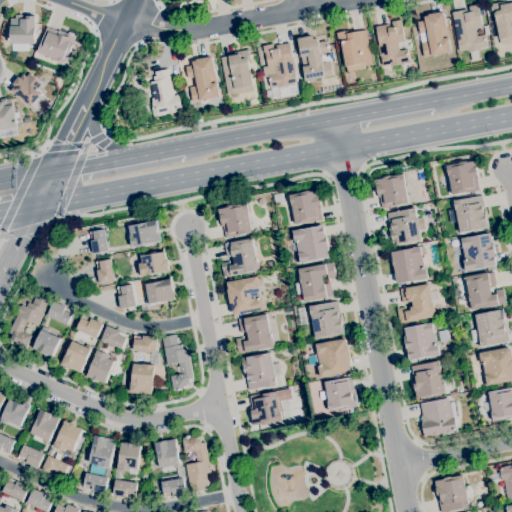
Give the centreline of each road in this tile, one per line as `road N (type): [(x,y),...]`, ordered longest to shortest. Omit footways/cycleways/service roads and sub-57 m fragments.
road 1 (secondary): [(36,206),(511,116)]
road 2 (tertiary): [(335,120),(407,511)]
road 3 (residential): [(190,231),(241,511)]
road 4 (residential): [(221,408),(117,419),(0,362)]
road 5 (residential): [(126,21),(183,31),(348,0)]
road 6 (residential): [(205,320),(141,326),(69,295),(55,280)]
road 7 (secondary): [(335,120),(183,148)]
road 8 (secondary): [(183,148),(55,171)]
